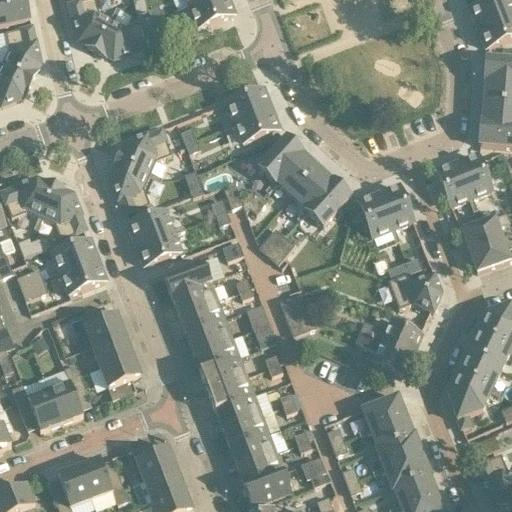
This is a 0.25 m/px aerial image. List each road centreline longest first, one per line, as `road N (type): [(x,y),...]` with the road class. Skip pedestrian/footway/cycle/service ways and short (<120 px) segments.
road 1 (residential): [(173,412),(69,127)]
road 2 (unclassified): [(69,127),(279,47)]
road 3 (residential): [(465,309),(429,396),(466,511)]
road 4 (residential): [(279,47),(306,117),(357,168),(371,172),(410,157)]
road 5 (residential): [(410,157),(452,132),(456,66),(432,0)]
road 6 (residential): [(173,412),(0,473)]
road 7 (residential): [(410,157),(465,309)]
road 8 (residential): [(40,0),(69,127)]
